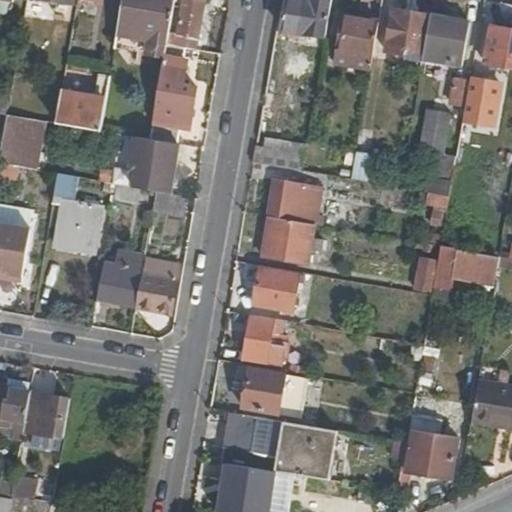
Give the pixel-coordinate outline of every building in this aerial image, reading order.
[(148,53),(165,56),(167,44),(169,34),(175,0),(124,0),(119,32),(150,38),(148,53)] [(185,47),(197,49),(205,0),(183,0),(178,35),(176,46),(185,47)] [(323,53),(332,1),(323,0),(310,0),(310,3),(293,0),(286,0),(281,33),(291,34),(290,40),(297,41),(298,36),(317,39),(315,52),(323,53)] [(423,60),(424,56),(421,56),(429,19),(393,12),(385,54),(404,57),(403,64),(422,67),(423,60)] [(372,61),(378,25),(341,18),(335,54),(372,61)] [(470,26),(430,19),(424,56),(423,60),(463,68),(470,26)] [(511,71),(511,33),(491,30),(484,66),(511,71)] [(116,48),(148,53),(150,38),(119,32),(116,48)] [(169,34),(167,44),(176,46),(178,35),(169,34)] [(177,143),(178,143),(181,127),(191,128),(197,92),(177,90),(185,47),(176,46),(167,44),(165,56),(151,138),(153,139),(177,143)] [(370,73),(372,61),(335,54),(333,66),(370,73)] [(62,93),(57,122),(102,130),(111,76),(100,75),(96,99),(62,93)] [(449,106),(465,109),(466,105),(470,83),(453,80),(449,106)] [(466,105),(486,108),(490,84),(470,81),(470,83),(466,105)] [(465,109),(464,117),(484,120),(486,108),(466,105),(465,109)] [(0,163),(21,167),(35,169),(44,119),(8,113),(0,160),(0,163)] [(444,160),(451,120),(426,115),(419,156),(432,158),(424,196),(427,197),(449,201),(456,161),(444,160)] [(172,191),(180,143),(178,143),(177,143),(153,139),(151,138),(137,136),(131,168),(136,168),(133,186),(172,191)] [(306,149),(256,140),(255,149),(304,158),(306,149)] [(255,149),(252,166),(302,175),(304,158),(255,149)] [(355,157),(351,183),(378,188),(382,161),(355,157)] [(21,167),(0,163),(0,179),(18,183),(21,167)] [(75,200),(79,177),(59,173),(54,202),(64,203),(60,228),(57,242),(98,248),(105,205),(75,200)] [(106,190),(116,192),(118,183),(107,181),(106,190)] [(116,192),(115,198),(140,202),(142,187),(133,186),(118,183),(116,192)] [(269,220),(314,228),(321,192),(276,184),(269,220)] [(180,212),(183,194),(157,190),(154,207),(180,212)] [(425,207),(447,211),(449,201),(427,197),(425,207)] [(54,202),(50,227),(60,228),(64,203),(54,202)] [(430,228),(444,230),(447,215),(432,213),(430,228)] [(312,242),(314,228),(269,220),(262,260),(307,268),(309,252),(320,254),(322,244),(312,242)] [(31,230),(0,223),(0,272),(23,276),(31,230)] [(101,298),(138,304),(146,254),(120,250),(118,263),(107,262),(101,298)] [(472,282),(495,286),(500,261),(440,250),(436,273),(454,276),(453,282),(471,285),(472,282)] [(151,259),(148,273),(157,275),(160,261),(151,259)] [(157,275),(148,273),(140,305),(172,312),(180,266),(160,261),(157,275)] [(415,293),(430,295),(435,265),(420,262),(415,293)] [(253,304),(253,308),(291,315),(298,278),(259,272),(253,304)] [(454,276),(436,273),(433,290),(451,293),(453,282),(454,276)] [(253,304),(228,300),(226,313),(251,318),(253,308),(253,304)] [(281,338),(283,324),(272,322),(272,324),(251,321),(244,363),(281,369),(286,339),(281,338)] [(280,374),(281,369),(244,363),(243,367),(250,369),(280,374)] [(243,367),(237,366),(234,385),(246,387),(242,411),(277,417),(278,415),(301,419),(307,382),(249,372),(250,369),(243,367)] [(289,375),(302,378),(303,370),(290,369),(289,375)] [(30,394),(32,385),(9,380),(7,390),(30,394)] [(511,390),(478,385),(471,423),(495,428),(495,431),(511,434),(511,390)] [(27,414),(29,399),(30,394),(7,390),(0,388),(0,418),(2,419),(1,427),(15,430),(14,437),(22,439),(24,430),(27,414)] [(65,429),(70,401),(53,397),(52,403),(29,399),(27,414),(24,430),(63,438),(65,429)] [(228,416),(220,466),(225,466),(230,467),(288,478),(302,480),(314,482),(329,485),(338,435),(228,416)] [(410,421),(408,435),(413,436),(406,475),(449,482),(456,443),(436,440),(439,425),(410,421)] [(392,462),(403,464),(406,447),(395,445),(392,462)] [(227,487),(230,467),(225,466),(222,486),(227,487)] [(222,486),(217,511),(282,511),(288,478),(230,467),(227,487),(222,486)] [(13,496),(23,498),(26,478),(16,476),(15,484),(13,496)] [(296,511),(302,480),(288,478),(282,511),(296,511)] [(0,481),(0,494),(13,496),(15,484),(0,481)] [(347,500),(349,488),(329,485),(327,497),(347,500)] [(60,511),(62,505),(51,503),(23,498),(13,496),(0,494),(0,511),(12,511),(13,509),(26,511),(60,511)]
